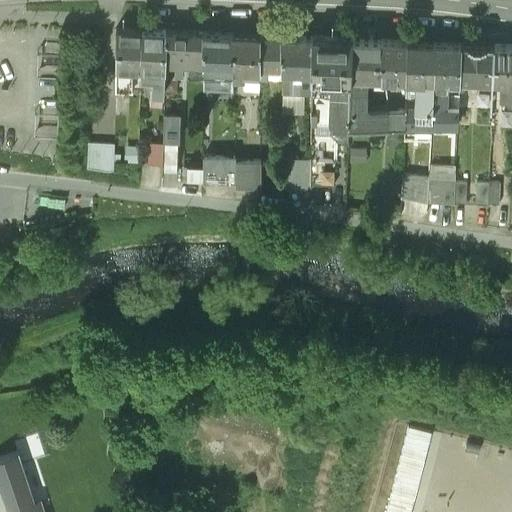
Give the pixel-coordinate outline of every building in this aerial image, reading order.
[(142,28),(116,27),(116,91),(131,92),(131,91),(132,66),(141,66),(142,28)] [(166,29),(142,28),(141,66),(140,78),(152,79),(152,93),(163,94),(165,63),(166,29)] [(198,30),(166,29),(165,63),(181,64),(181,59),(197,59),(198,30)] [(233,32),(203,31),(203,87),(234,89),(234,81),(233,32)] [(259,33),(233,32),(234,81),(260,82),(260,77),(259,33)] [(281,34),(259,33),(260,77),(268,78),(268,76),(282,77),(281,34)] [(312,35),(281,34),(282,77),(283,77),(283,90),(311,91),(312,35)] [(352,37),(312,35),(311,91),(332,91),(331,97),(317,97),(316,123),(317,123),(316,133),(331,133),(336,139),(348,140),(349,123),(352,37)] [(389,106),(366,106),(367,74),(379,75),(380,38),(352,37),(349,123),(390,123),(389,106)] [(408,39),(380,38),(379,75),(407,76),(408,39)] [(434,40),(408,39),(407,76),(417,76),(416,105),(406,104),(406,106),(405,123),(413,123),(431,122),(434,40)] [(460,41),(434,40),(431,122),(457,122),(458,107),(444,106),(445,79),(459,80),(460,41)] [(493,42),(460,41),(459,80),(445,79),(444,106),(458,107),(457,122),(469,122),(490,123),(492,79),(493,42)] [(511,42),(493,42),(492,79),(500,79),(500,100),(511,100),(511,42)] [(48,67),(67,67),(67,49),(49,49),(48,67)] [(141,66),(132,66),(131,91),(140,91),(140,78),(141,66)] [(163,94),(152,93),(151,107),(162,108),(163,94)] [(406,106),(389,106),(390,123),(405,123),(406,106)] [(180,118),(164,117),(162,144),(178,144),(180,118)] [(413,137),(413,123),(405,123),(404,137),(413,137)] [(114,146),(88,143),(87,170),(108,173),(113,171),(114,146)] [(335,157),(311,156),(311,158),(311,182),(335,183),(335,157)] [(235,163),(235,158),(203,158),(203,182),(235,182),(235,163)] [(311,158),(285,158),(285,187),(311,187),(311,182),(311,158)] [(260,162),(235,163),(235,182),(236,187),(261,186),(260,162)] [(455,171),(429,169),(429,175),(428,200),(454,201),(455,178),(455,171)] [(429,175),(403,172),(402,195),(428,200),(429,175)] [(467,179),(455,178),(454,201),(467,201),(467,179)] [(488,180),(477,179),(476,202),(487,202),(488,180)] [(500,180),(488,180),(487,202),(500,203),(500,180)] [(410,511),(431,432),(408,426),(385,511),(410,511)] [(36,511),(34,504),(17,451),(0,456),(0,481),(9,510),(9,511),(36,511)] [(0,511),(9,510),(0,481),(0,511)] [(51,511),(48,500),(34,504),(36,511),(51,511)]
